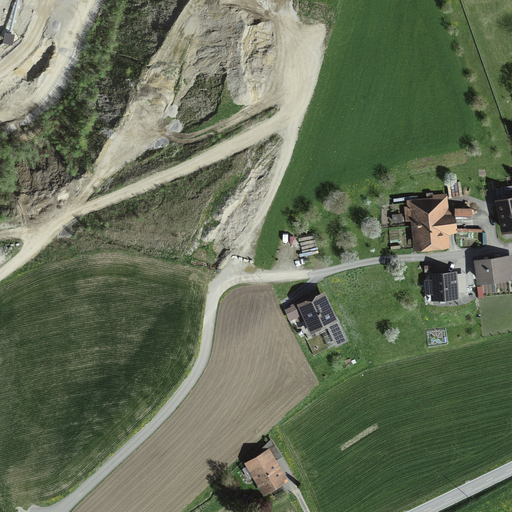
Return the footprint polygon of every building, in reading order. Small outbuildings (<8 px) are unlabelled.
[(499,202),(504,230),(511,229),(511,231),(511,185),(497,188),(500,202),(499,202)] [(420,244),(443,242),(442,232),(457,231),(455,216),(471,216),(471,209),(447,210),(446,195),(433,197),(433,192),(426,193),(427,199),(407,201),(408,207),(406,207),(407,220),(418,220),(420,244)] [(511,262),(511,257),(478,261),(481,281),(511,276),(511,262)] [(467,291),(466,273),(432,275),(433,283),(426,283),(427,296),(434,296),(434,297),(456,296),(456,292),(467,291)] [(298,315),(297,313),(304,310),(312,328),(333,318),(323,295),(315,299),(314,296),(308,298),(309,301),(303,304),(301,301),(292,305),(293,307),(286,310),(290,319),(298,315)] [(329,344),(348,336),(343,325),(324,332),(329,344)] [(266,489),(282,479),(272,461),(266,464),(261,456),(250,463),(266,489)]
